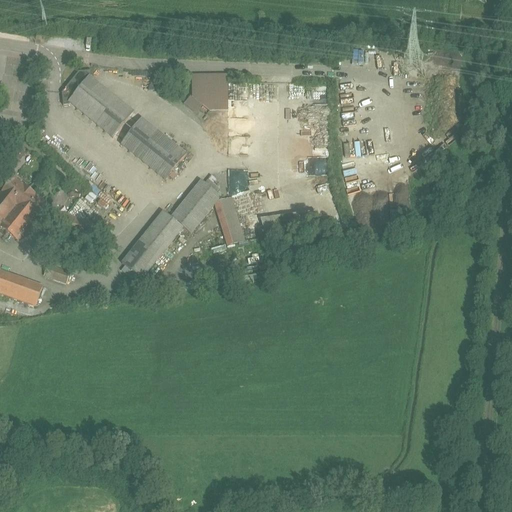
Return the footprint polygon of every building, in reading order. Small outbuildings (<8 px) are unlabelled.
[(80,73),(67,89),(68,94),(63,94),(64,107),(70,106),(71,105),(92,79),(93,77),(92,72),(80,73)] [(229,76),(194,77),(194,100),(210,112),(229,112),(229,76)] [(135,113),(92,79),(71,105),(114,139),(135,113)] [(187,156),(142,120),(122,146),(166,182),(187,156)] [(230,155),(243,155),(243,143),(230,143),(230,155)] [(317,161),(317,175),(328,175),(328,161),(317,161)] [(231,197),(245,197),(244,171),(230,171),(231,197)] [(48,205),(14,178),(0,196),(0,226),(19,241),(48,205)] [(202,182),(172,219),(184,229),(192,235),(216,206),(218,203),(222,198),(202,182)] [(232,200),(219,204),(218,203),(216,206),(218,214),(228,248),(245,243),(232,200)] [(94,226),(60,213),(55,228),(89,240),(94,226)] [(164,213),(123,265),(142,281),(184,229),(172,219),(164,213)] [(316,213),(261,220),(267,239),(322,232),(316,213)] [(71,275),(49,267),(45,277),(67,284),(71,275)] [(43,288),(0,271),(0,294),(36,308),(43,288)]
